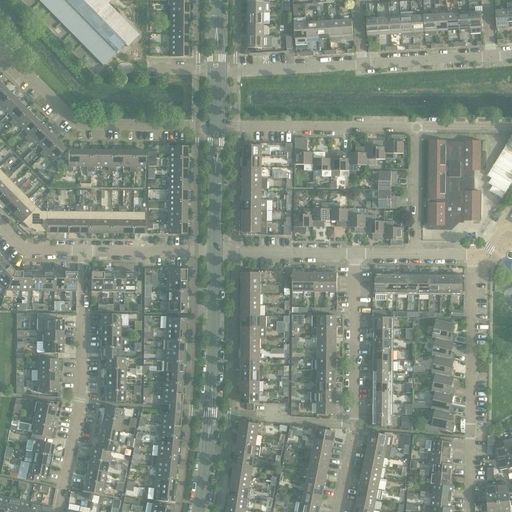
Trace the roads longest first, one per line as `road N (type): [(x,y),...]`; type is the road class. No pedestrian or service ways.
road 1 (residential): [(57,511),(78,403),(84,249)]
road 2 (tertiary): [(199,511),(211,413),(214,251)]
road 3 (residential): [(470,511),(472,254)]
road 4 (residential): [(215,126),(77,124),(0,47)]
road 5 (residential): [(234,126),(417,127)]
road 6 (residential): [(356,424),(358,253)]
road 7 (residential): [(216,70),(363,63)]
road 8 (residential): [(214,251),(358,253)]
road 9 (residential): [(84,249),(214,251)]
road 10 (residential): [(363,63),(492,57)]
road 11 (residential): [(417,127),(417,254)]
road 12 (tertiary): [(214,251),(215,126)]
